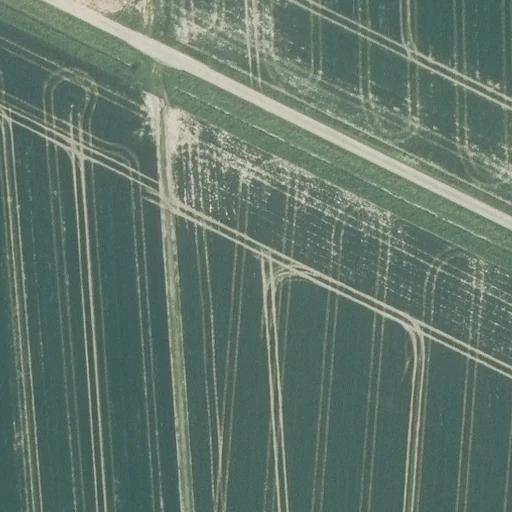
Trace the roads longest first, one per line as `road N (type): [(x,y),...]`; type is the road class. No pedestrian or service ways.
road 1 (unclassified): [(511,228),(47,0)]
road 2 (track): [(157,54),(188,511)]
